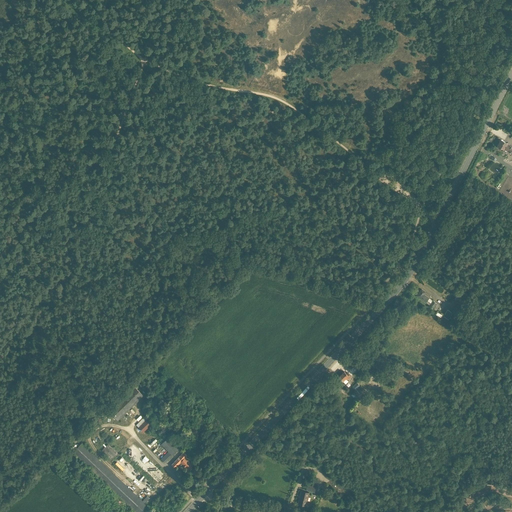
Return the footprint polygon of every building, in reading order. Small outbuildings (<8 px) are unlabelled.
[(504,148),(511,152),(511,146),(507,144),(507,143),(501,139),(497,146),(503,149),(504,148)] [(417,296),(426,302),(429,298),(424,294),(426,292),(422,289),(417,296)] [(439,305),(437,303),(433,301),(430,306),(436,310),(439,305)] [(444,314),(442,318),(447,322),(453,313),(447,310),(444,314)] [(339,377),(343,381),(346,378),(348,380),(351,376),(348,373),(346,374),(344,371),(339,377)] [(358,382),(361,384),(355,390),(360,394),(370,384),(366,380),(363,382),(361,379),(358,382)] [(379,389),(384,391),(388,384),(383,381),(379,389)] [(134,386),(109,412),(117,420),(143,395),(134,386)] [(143,432),(152,422),(145,416),(136,425),(143,432)] [(179,443),(176,446),(167,437),(160,444),(172,456),(182,446),(179,443)] [(149,498),(147,496),(142,501),(81,443),(73,452),(134,510),(133,511),(134,511),(143,511),(148,507),(145,503),(149,498)] [(161,459),(165,462),(171,456),(168,452),(161,459)] [(183,452),(172,464),(175,468),(181,462),(189,469),(193,465),(185,457),(186,456),(183,452)] [(306,504),(309,492),(301,490),(298,502),(306,504)]
